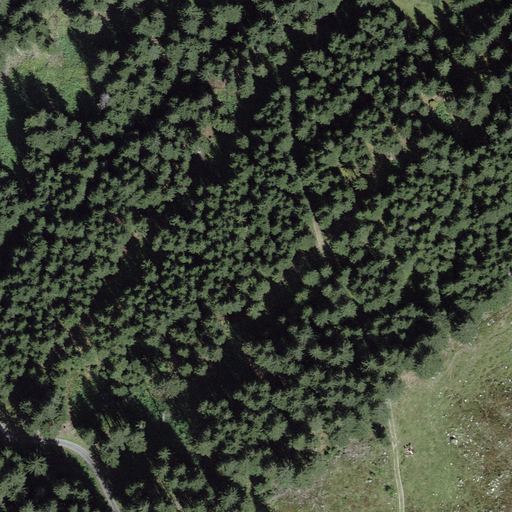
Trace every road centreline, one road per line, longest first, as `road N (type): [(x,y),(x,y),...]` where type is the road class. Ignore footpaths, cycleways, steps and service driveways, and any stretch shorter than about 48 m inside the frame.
road 1 (track): [(267,0),(284,8),(300,171),(391,432)]
road 2 (track): [(0,425),(62,440),(87,456),(120,511)]
